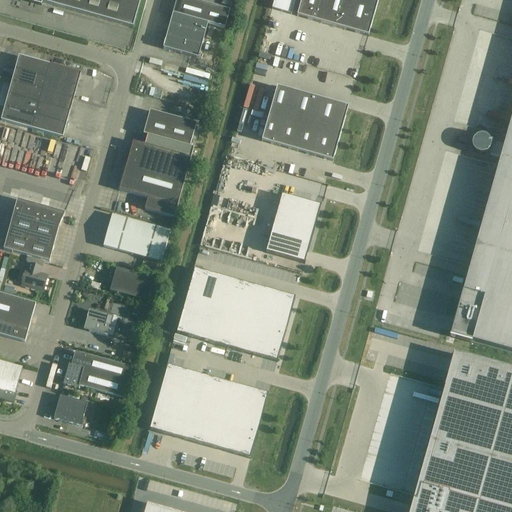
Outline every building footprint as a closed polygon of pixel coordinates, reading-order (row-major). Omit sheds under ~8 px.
[(29,0),(29,2),(28,2),(28,3),(41,6),(41,3),(133,29),(140,0),(29,0)] [(176,0),(172,15),(207,25),(224,29),(229,12),(187,0),(176,0)] [(274,0),(272,10),(291,15),(295,0),(274,0)] [(301,0),(296,17),(368,37),(378,0),(301,0)] [(198,59),(207,25),(172,15),(163,49),(198,59)] [(46,79),(50,66),(18,58),(15,71),(46,79)] [(46,79),(77,88),(80,75),(50,66),(46,79)] [(42,92),(46,79),(15,71),(11,83),(42,92)] [(73,101),(77,88),(46,79),(42,92),(73,101)] [(39,105),(42,92),(11,83),(8,96),(39,105)] [(277,88),(262,142),(332,162),(348,108),(277,88)] [(69,113),(73,101),(42,92),(39,105),(69,113)] [(35,117),(39,105),(8,96),(4,109),(35,117)] [(66,126),(69,113),(39,105),(35,117),(66,126)] [(31,130),(35,117),(4,109),(0,122),(31,130)] [(147,137),(189,148),(196,125),(149,112),(143,135),(147,137)] [(467,276),(450,337),(500,351),(502,352),(505,352),(508,353),(511,354),(511,113),(511,114),(510,121),(507,130),(505,137),(497,166),(495,176),(493,181),(490,192),(488,201),(485,209),(483,217),(480,227),(478,236),(476,243),(473,252),(470,263),(469,267),(468,271),(467,276)] [(62,139),(66,126),(35,117),(31,130),(62,139)] [(193,149),(189,148),(147,137),(144,146),(133,143),(119,192),(148,199),(144,211),(174,219),(193,149)] [(482,156),(485,155),(488,153),(489,151),(490,148),(489,145),(488,142),(485,140),(482,139),(480,139),(477,140),(474,141),(473,143),(472,146),(472,149),(473,152),(474,154),(477,156),(479,156),(482,156)] [(282,197),(266,253),(304,264),(320,207),(282,197)] [(17,201),(3,251),(27,257),(44,262),(49,263),(59,227),(65,214),(17,201)] [(161,264),(170,233),(112,216),(103,248),(161,264)] [(26,271),(21,287),(43,293),(47,280),(39,277),(41,269),(42,269),(44,262),(27,257),(26,262),(28,267),(27,271),(26,271)] [(148,303),(155,280),(116,269),(109,292),(148,303)] [(194,271),(177,334),(277,362),(295,299),(194,271)] [(99,291),(101,286),(91,283),(90,289),(99,291)] [(0,337),(25,344),(35,305),(0,296),(0,295),(0,337)] [(134,307),(132,314),(136,315),(137,317),(136,321),(144,323),(145,317),(147,310),(134,307)] [(91,319),(87,322),(88,324),(90,327),(88,332),(108,338),(114,340),(120,320),(113,318),(94,313),(92,318),(91,319)] [(123,354),(121,358),(135,362),(137,356),(135,355),(134,355),(135,349),(125,347),(124,347),(123,352),(123,354)] [(132,369),(75,354),(72,367),(69,366),(63,386),(78,390),(79,388),(124,400),(132,369)] [(408,511),(511,511),(511,371),(453,355),(452,355),(452,356),(408,511)] [(0,400),(12,404),(22,369),(0,363),(0,400)] [(167,367),(149,431),(250,459),(268,396),(167,367)] [(81,428),(87,405),(60,398),(54,421),(81,428)]
